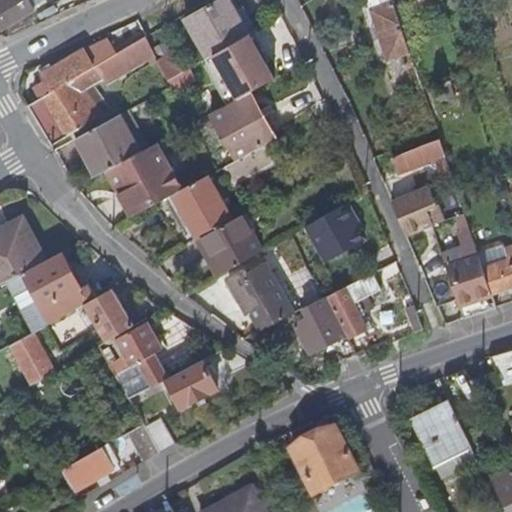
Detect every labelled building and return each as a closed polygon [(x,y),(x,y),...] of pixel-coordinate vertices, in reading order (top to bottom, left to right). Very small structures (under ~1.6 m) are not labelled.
[(0,0),(0,27),(2,31),(34,10),(27,0),(0,0)] [(221,0),(186,20),(207,59),(249,36),(229,0),(221,0)] [(411,54),(393,0),(369,0),(367,1),(388,62),(411,54)] [(253,34),(249,36),(265,64),(269,62),(253,34)] [(207,59),(203,61),(228,105),(274,79),(265,64),(249,36),(207,59)] [(37,90),(42,99),(97,68),(119,54),(110,41),(85,52),(85,50),(44,75),(48,83),(37,90)] [(127,68),(119,54),(97,68),(104,78),(105,81),(127,68)] [(157,61),(167,81),(180,74),(169,55),(157,61)] [(104,78),(97,68),(42,99),(31,106),(54,145),(96,119),(78,93),(104,78)] [(227,136),(239,158),(275,138),(263,116),(256,119),(244,98),(212,115),(224,137),(227,136)] [(127,111),(119,115),(141,153),(149,148),(127,111)] [(74,139),(85,157),(96,177),(107,172),(141,153),(119,115),(74,139)] [(453,177),(441,140),(425,146),(388,162),(394,177),(432,163),(437,178),(433,179),(435,184),(453,177)] [(130,188),(142,211),(183,189),(158,143),(149,148),(141,153),(107,172),(119,194),(130,188)] [(224,169),(234,187),(274,166),(264,148),(224,169)] [(165,200),(191,246),(229,224),(235,221),(210,177),(165,200)] [(443,221),(430,187),(389,204),(404,237),(433,225),(443,221)] [(130,188),(119,194),(131,216),(142,211),(130,188)] [(353,199),(308,220),(326,260),(371,239),(353,199)] [(0,284),(46,261),(27,224),(0,238),(0,284)] [(201,264),(211,282),(250,259),(229,224),(191,246),(201,264)] [(489,261),(510,253),(505,241),(484,250),(489,261)] [(484,269),(475,243),(469,244),(474,258),(447,267),(449,272),(459,301),(465,319),(497,308),(493,295),(484,269)] [(0,284),(0,301),(13,295),(20,285),(18,283),(27,278),(52,323),(87,304),(100,297),(93,283),(82,289),(62,252),(46,261),(0,284)] [(511,258),(484,269),(493,295),(511,288),(511,258)] [(264,330),(296,314),(267,264),(248,275),(246,271),(230,280),(235,289),(240,296),(249,312),(252,310),(264,330)] [(387,288),(379,272),(329,297),(334,307),(350,339),(368,330),(355,304),(360,301),(387,288)] [(435,309),(459,301),(449,272),(423,282),(435,309)] [(134,326),(113,289),(100,297),(87,304),(76,310),(96,346),(97,345),(99,347),(108,342),(134,326)] [(240,296),(235,289),(230,292),(234,299),(240,296)] [(373,327),(360,301),(355,304),(368,330),(373,327)] [(344,361),(359,356),(350,339),(334,307),(322,313),(317,303),(304,309),(307,314),(304,316),(306,320),(297,324),(311,353),(334,342),(344,361)] [(432,331),(422,308),(414,312),(423,335),(432,331)] [(3,332),(11,347),(22,340),(33,334),(25,319),(3,332)] [(132,366),(115,376),(130,400),(168,381),(167,380),(148,344),(157,339),(147,323),(118,340),(132,366)] [(45,355),(33,334),(22,340),(34,361),(45,355)] [(22,340),(11,347),(32,386),(44,379),(34,361),(22,340)] [(492,363),(511,356),(511,351),(490,358),(492,363)] [(55,372),(45,355),(34,361),(44,379),(55,372)] [(511,385),(511,356),(492,363),(496,372),(470,382),(476,397),(504,387),(505,388),(511,385)] [(218,389),(203,361),(167,380),(168,381),(182,408),(218,389)] [(476,397),(470,382),(465,372),(443,379),(459,411),(479,401),(476,397)] [(198,407),(211,431),(221,425),(209,401),(198,407)] [(472,449),(449,402),(413,420),(436,467),(472,449)] [(145,427),(161,453),(177,443),(161,417),(145,427)] [(145,462),(161,453),(145,427),(144,424),(128,433),(145,462)] [(291,453),(313,498),(358,476),(335,430),(332,432),(328,430),(318,435),(315,440),(291,453)] [(101,448),(61,471),(74,494),(115,471),(111,466),(117,462),(113,454),(108,445),(101,448)] [(511,511),(511,468),(492,479),(508,511),(511,511)] [(263,511),(248,484),(197,511),(263,511)]
